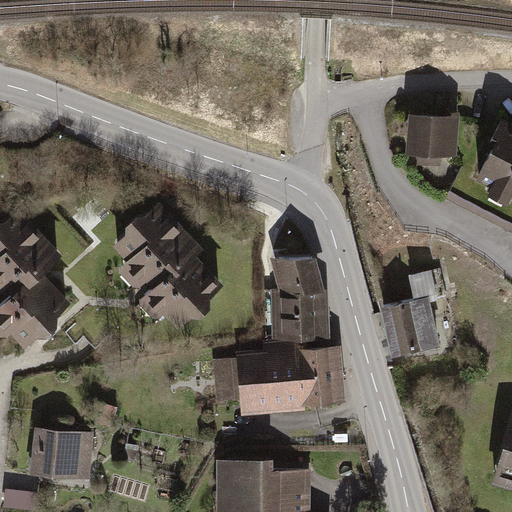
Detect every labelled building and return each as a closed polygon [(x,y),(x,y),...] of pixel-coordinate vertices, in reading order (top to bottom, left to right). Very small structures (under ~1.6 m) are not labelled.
[(456,143),(457,117),(415,115),(413,149),(447,150),(447,142),(456,143)] [(511,190),(511,123),(502,119),(491,140),(495,142),(479,174),(511,190)] [(511,221),(449,189),(445,196),(511,230),(511,221)] [(178,321),(219,283),(207,270),(203,274),(187,257),(198,246),(158,204),(118,242),(131,256),(125,261),(142,280),(147,276),(154,284),(145,293),(162,311),(166,308),(178,321)] [(26,339),(66,301),(54,288),(50,292),(34,275),(58,253),(17,211),(0,227),(0,284),(2,287),(6,283),(13,291),(0,304),(0,319),(9,328),(12,325),(26,339)] [(280,256),(288,289),(321,288),(311,256),(280,256)] [(384,304),(394,350),(438,341),(428,296),(444,293),(439,269),(412,275),(416,297),(384,304)] [(321,288),(288,289),(280,289),(281,334),(322,333),(321,288)] [(339,396),(335,346),(242,354),(246,404),(339,396)] [(105,405),(94,402),(90,417),(100,420),(105,405)] [(511,421),(497,471),(511,475),(511,421)] [(88,448),(89,433),(39,428),(36,468),(70,471),(73,446),(88,448)] [(133,447),(132,451),(125,449),(123,456),(135,459),(138,447),(133,447)] [(303,511),(303,468),(268,468),(268,461),(231,461),(231,511),(303,511)] [(33,491),(8,488),(6,504),(31,507),(33,491)] [(370,511),(369,500),(359,502),(359,511),(370,511)]
